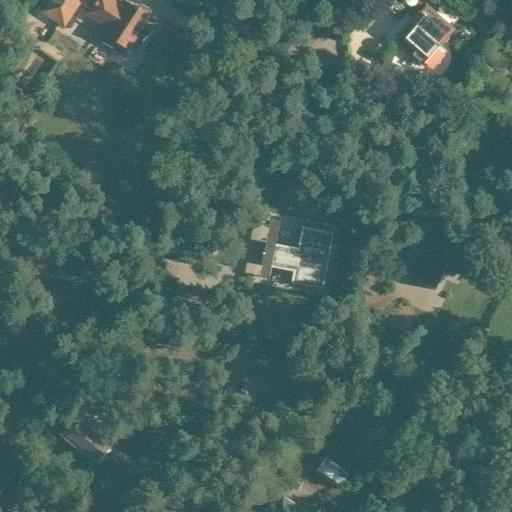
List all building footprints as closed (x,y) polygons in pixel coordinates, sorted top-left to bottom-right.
[(52,0),(44,13),(65,26),(81,0),(52,0)] [(109,0),(97,0),(88,15),(109,28),(100,41),(115,51),(119,45),(128,50),(132,43),(141,48),(150,33),(145,30),(148,27),(144,24),(147,19),(148,17),(147,17),(141,13),(124,2),(121,7),(109,0)] [(338,0),(320,0),(305,21),(318,30),(339,0),(338,0)] [(423,65),(454,29),(427,4),(409,25),(414,29),(400,46),(423,65)] [(385,61),(379,76),(399,85),(406,69),(385,61)] [(457,100),(452,109),(468,117),(473,107),(457,100)] [(88,163),(75,178),(93,194),(106,179),(88,163)] [(294,272),(292,284),(322,290),(328,261),(333,233),(303,227),(298,249),(276,245),(280,223),(272,222),(260,278),(269,279),(271,267),(294,272)] [(444,272),(454,277),(462,261),(446,255),(443,261),(424,253),(412,281),(435,291),(444,272)] [(49,299),(73,322),(90,305),(67,281),(49,299)] [(178,288),(174,307),(202,313),(206,294),(178,288)] [(264,402),(247,435),(260,442),(266,431),(271,433),(275,425),(270,422),(278,407),(282,409),(289,395),(271,385),(263,401),(264,402)] [(76,438),(75,439),(96,457),(98,454),(104,458),(89,476),(104,488),(115,475),(131,489),(142,477),(122,460),(127,455),(112,442),(107,448),(104,445),(105,444),(86,427),(76,438)] [(366,458),(361,467),(369,472),(374,463),(366,458)] [(335,485),(345,475),(333,462),(323,473),(335,485)] [(275,511),(299,511),(284,501),(275,511)]
